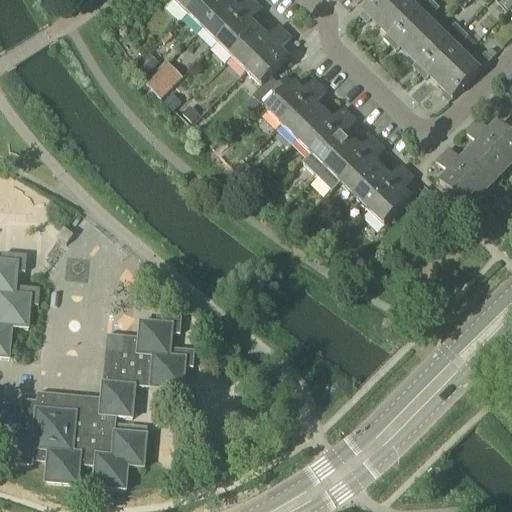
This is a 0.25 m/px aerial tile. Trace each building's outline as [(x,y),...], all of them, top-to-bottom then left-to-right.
[(175,0),(171,4),(186,19),(204,0),(175,0)] [(204,0),(186,19),(201,33),(228,6),(221,0),(204,0)] [(377,0),(371,6),(362,15),(358,20),(365,27),(370,23),(378,31),(404,4),(400,0),(377,0)] [(404,4),(378,31),(386,38),(382,42),(388,49),(431,5),(426,0),(423,0),(412,12),(404,4)] [(228,6),(201,33),(216,48),(255,8),(248,1),(236,14),(228,6)] [(431,5),(388,49),(394,55),(398,51),(407,59),(433,32),(425,24),(438,11),(431,5)] [(255,8),(216,48),(230,62),(257,35),(249,27),(261,14),(255,8)] [(433,32),(407,59),(415,67),(411,71),(418,77),(461,33),(454,27),(442,40),(433,32)] [(257,35),(230,62),(245,76),(284,36),(277,30),(265,42),(257,35)] [(461,33),(418,77),(424,84),(428,80),(436,88),(462,61),(455,53),(467,40),(461,33)] [(284,36),(245,76),(261,92),(287,64),(278,55),(290,43),(284,36)] [(133,71),(134,72),(143,81),(157,67),(148,57),(133,71)] [(462,61),(436,88),(444,95),(440,99),(447,107),(451,103),(478,76),(462,61)] [(145,89),(159,103),(171,91),(157,78),(145,89)] [(260,107),(268,98),(277,88),(271,81),(261,92),(253,100),(260,107)] [(265,116),(280,131),(320,90),(313,84),(301,97),(292,88),(265,116)] [(320,90),(280,131),(295,145),(322,117),(314,109),(326,97),(320,90)] [(162,105),(172,115),(179,108),(168,98),(162,105)] [(197,119),(188,111),(181,119),(189,127),(197,119)] [(322,117),(295,145),(309,159),(348,119),(342,112),(330,125),(322,117)] [(348,119),(309,159),(310,159),(302,167),(316,181),(351,146),(343,138),(355,125),(348,119)] [(476,124),(469,131),(509,169),(511,166),(511,141),(497,128),(489,137),(476,124)] [(475,149),(468,158),(495,184),(509,169),(469,131),(463,137),(475,149)] [(221,144),(211,135),(203,144),(213,153),(221,144)] [(351,146),(316,181),(331,196),(339,188),(378,148),(371,141),(359,154),(351,146)] [(378,148),(339,188),(353,202),(380,174),(372,167),(384,154),(378,148)] [(447,153),(441,160),(481,199),(495,184),(468,158),(460,166),(447,153)] [(481,199),(441,160),(434,167),(447,179),(438,188),(465,214),(481,199)] [(380,174),(353,202),(368,216),(407,176),(400,170),(388,182),(380,174)] [(407,176),(368,216),(384,231),(410,204),(401,195),(414,183),(407,176)] [(437,205),(430,213),(440,223),(447,215),(437,205)] [(65,249),(72,239),(62,232),(56,241),(65,249)] [(0,363),(8,364),(11,331),(27,333),(29,309),(37,310),(38,293),(14,290),(16,275),(24,276),(25,260),(0,257),(0,363)] [(105,339),(104,354),(99,402),(36,397),(34,413),(0,409),(0,467),(30,470),(31,466),(45,467),(44,487),(76,490),(78,470),(93,471),(91,491),(125,494),(127,470),(142,471),(145,438),(113,436),(114,421),(130,422),(133,390),(181,395),(183,371),(191,372),(192,355),(168,353),(170,338),(178,338),(179,321),(155,319),(154,327),(138,326),(136,341),(105,339)]
